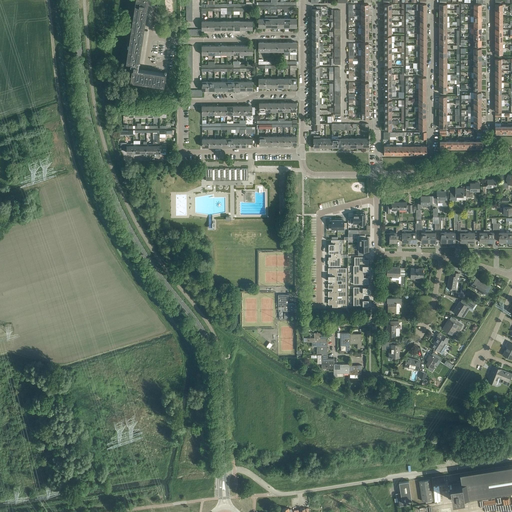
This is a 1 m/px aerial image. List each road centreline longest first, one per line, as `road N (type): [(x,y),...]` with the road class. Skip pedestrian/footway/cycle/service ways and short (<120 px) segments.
road 1 (unclassified): [(223,470),(210,347),(126,223),(93,140),(75,0)]
road 2 (track): [(511,431),(431,427),(361,412),(272,370),(209,325)]
road 3 (unclassified): [(223,470),(245,470),(285,494),(418,474)]
road 4 (residential): [(375,0),(377,173)]
road 5 (residential): [(303,151),(182,151),(180,101)]
road 6 (residential): [(430,171),(433,0)]
road 7 (residential): [(489,0),(491,155)]
road 8 (residential): [(319,303),(320,214),(376,197)]
road 9 (track): [(48,0),(68,139)]
road 10 (residential): [(511,163),(376,197)]
road 11 (residential): [(333,350),(334,325),(376,317),(376,253)]
road 12 (residential): [(302,33),(180,41)]
road 13 (residential): [(302,93),(181,101)]
